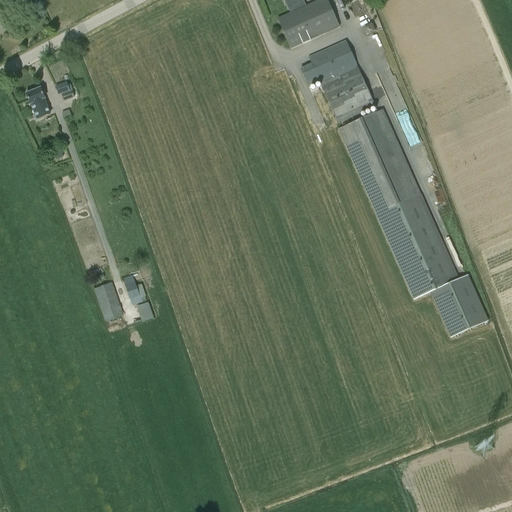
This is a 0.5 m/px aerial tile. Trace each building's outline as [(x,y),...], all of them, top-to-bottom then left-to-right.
[(327,0),(318,0),(296,10),(277,19),(291,49),(310,41),(340,27),(327,0)] [(11,29),(0,8),(0,32),(3,30),(4,33),(11,29)] [(371,23),(365,26),(368,33),(375,30),(371,23)] [(346,41),(308,58),(311,65),(300,70),(308,88),(319,83),(338,124),(375,107),(346,41)] [(55,86),(58,95),(62,94),(64,101),(74,97),(72,91),(70,92),(67,82),(55,86)] [(26,94),(30,104),(31,104),(37,119),(49,114),(43,99),(45,99),(41,89),(26,94)] [(468,276),(458,280),(382,110),(338,130),(414,300),(430,293),(450,338),(488,322),(468,276)] [(145,298),(141,299),(132,276),(123,279),(132,306),(142,303),(142,302),(146,301),(145,298)] [(123,316),(120,306),(112,284),(94,289),(105,322),(123,316)]
